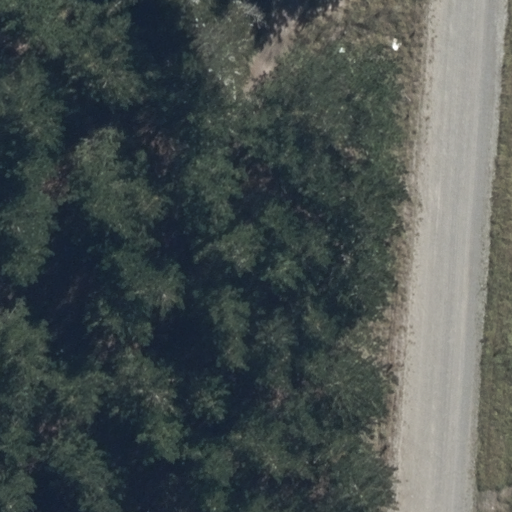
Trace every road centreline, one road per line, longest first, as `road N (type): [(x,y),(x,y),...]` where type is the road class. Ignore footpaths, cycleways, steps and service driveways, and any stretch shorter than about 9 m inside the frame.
road 1 (track): [(122,511),(148,310),(245,106),(269,0)]
road 2 (unclassified): [(442,511),(475,0)]
